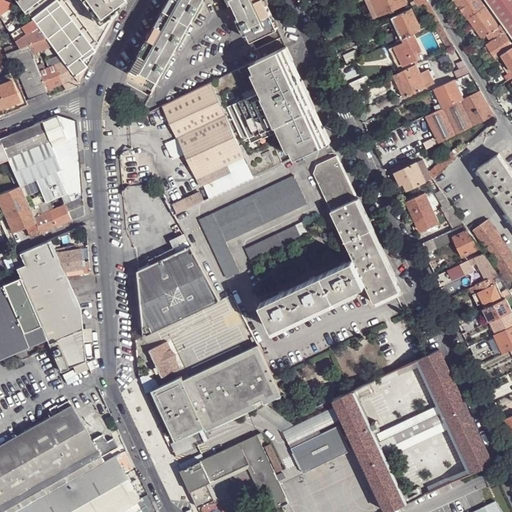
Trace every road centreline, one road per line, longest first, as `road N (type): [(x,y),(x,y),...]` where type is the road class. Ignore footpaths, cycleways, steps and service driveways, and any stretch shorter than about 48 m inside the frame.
road 1 (residential): [(511,470),(288,0)]
road 2 (residential): [(93,92),(109,370),(175,511)]
road 3 (residential): [(434,0),(511,132)]
